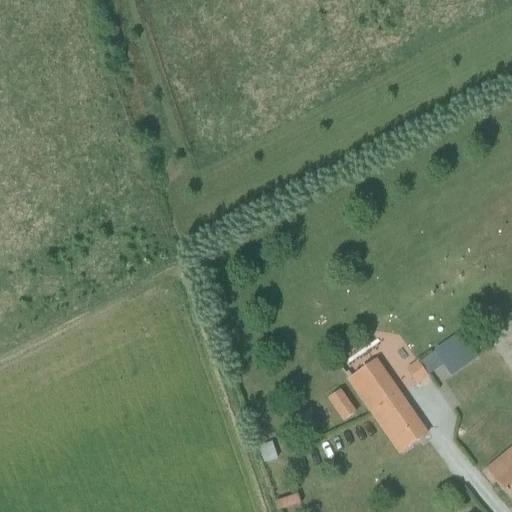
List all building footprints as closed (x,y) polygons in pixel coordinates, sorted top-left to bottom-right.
[(429,374),(439,366),(447,377),(475,356),(457,331),(418,360),(429,374)] [(349,380),(401,454),(426,437),(374,362),(349,380)] [(416,386),(428,378),(418,363),(406,371),(416,386)] [(324,397),(340,421),(354,412),(339,388),(324,397)] [(511,470),(496,484),(511,502),(511,452),(504,459),(511,469),(511,470)]
